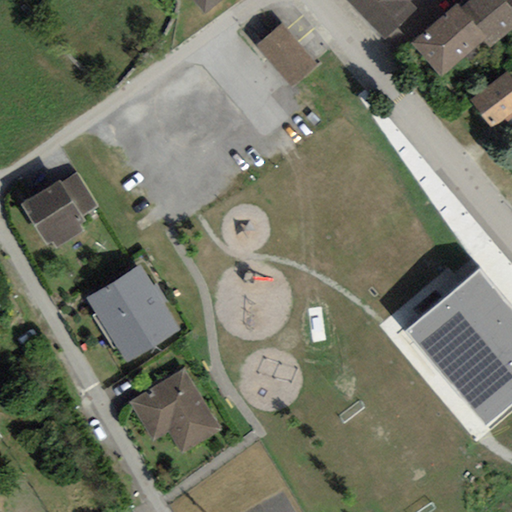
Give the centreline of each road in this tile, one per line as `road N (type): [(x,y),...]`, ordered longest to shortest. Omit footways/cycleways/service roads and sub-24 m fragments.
road 1 (unclassified): [(0,235),(155,511)]
road 2 (unclassified): [(0,182),(254,0)]
road 3 (unclassified): [(311,0),(511,237)]
